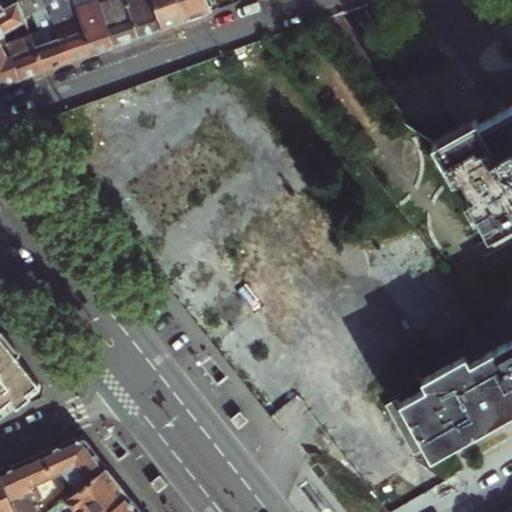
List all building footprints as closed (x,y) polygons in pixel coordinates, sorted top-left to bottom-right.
[(2,33),(27,19),(39,11),(48,6),(46,0),(19,0),(5,8),(0,11),(0,87),(4,86),(22,81),(8,42),(5,44),(2,33)] [(116,47),(100,1),(99,0),(95,0),(76,7),(79,16),(93,55),(105,51),(116,47)] [(140,39),(125,0),(103,0),(100,1),(116,47),(129,43),(140,39)] [(164,31),(152,0),(125,0),(140,39),(154,34),(164,31)] [(152,0),(164,31),(177,26),(188,22),(179,0),(152,0)] [(210,14),(205,0),(179,0),(188,22),(201,17),(210,14)] [(35,33),(32,34),(45,72),(60,67),(69,64),(53,19),(48,6),(39,11),(41,17),(37,19),(41,31),(35,33)] [(53,19),(69,64),(83,59),(93,55),(79,16),(62,22),(60,17),(53,19)] [(30,35),(8,42),(22,81),(33,76),(45,72),(32,34),(30,35)] [(218,58),(214,61),(220,69),(224,65),(218,58)] [(189,73),(174,84),(182,94),(196,83),(189,73)] [(511,106),(478,125),(475,119),(431,142),(442,162),(446,160),(455,177),(459,175),(469,194),(466,196),(485,233),(511,218),(511,106)] [(217,340),(315,267),(270,207),(250,222),(222,183),(248,164),(218,123),(127,190),(188,271),(173,281),(217,340)] [(0,407),(12,399),(17,406),(31,396),(27,391),(39,383),(17,354),(0,332),(0,407)] [(511,341),(494,352),(511,384),(511,341)] [(395,402),(382,409),(410,458),(423,451),(429,461),(469,439),(511,414),(511,384),(494,352),(467,367),(463,359),(419,384),(423,391),(397,406),(395,402)] [(243,416),(240,412),(231,419),(238,428),(247,420),(243,416)] [(77,491),(107,467),(98,456),(87,441),(75,438),(0,472),(0,475),(16,511),(41,511),(31,489),(37,486),(42,500),(73,485),(77,491)] [(107,511),(129,495),(119,482),(107,467),(77,491),(50,511),(107,511)] [(16,511),(0,475),(0,511),(16,511)] [(167,484),(160,475),(150,483),(154,487),(157,491),(167,484)] [(142,511),(139,508),(129,495),(107,511),(142,511)]
